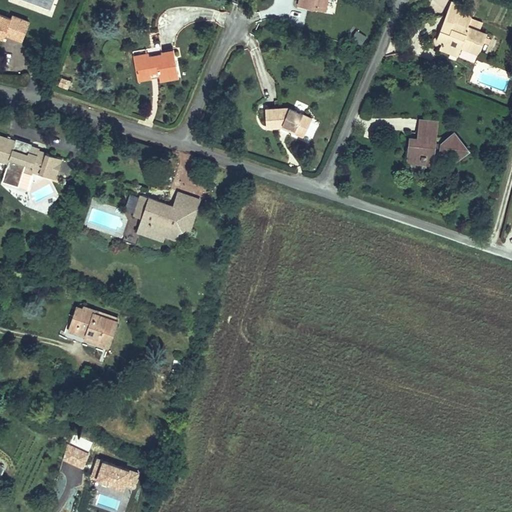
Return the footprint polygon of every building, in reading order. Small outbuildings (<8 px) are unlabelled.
[(302,5),(302,0),(296,0),(294,10),(313,13),(314,7),(302,5)] [(324,15),(327,0),(302,0),(302,5),(314,7),(313,13),(324,15)] [(438,32),(448,36),(459,9),(450,5),(438,32)] [(459,9),(448,36),(438,32),(433,44),(439,47),(438,51),(448,55),(452,46),(462,50),(476,57),(485,37),(467,28),(473,15),(459,9)] [(7,20),(0,16),(0,39),(1,40),(3,36),(19,42),(27,22),(9,15),(7,20)] [(355,29),(349,40),(360,46),(367,35),(355,29)] [(452,46),(448,55),(458,60),(462,50),(452,46)] [(126,57),(129,73),(139,70),(138,63),(147,60),(146,53),(126,57)] [(129,73),(132,85),(155,80),(158,89),(180,85),(173,55),(138,63),(139,70),(129,73)] [(286,104),(262,105),(262,126),(279,126),(279,122),(288,127),(286,130),(298,135),(307,113),(286,104)] [(403,153),(427,157),(429,151),(443,153),(450,161),(463,150),(451,135),(438,145),(430,145),(433,124),(414,122),(412,134),(406,133),(403,153)] [(62,156),(39,147),(40,145),(32,141),(27,140),(22,138),(16,136),(15,138),(0,132),(0,158),(7,160),(0,178),(19,185),(28,187),(33,171),(55,177),(62,156)] [(427,157),(403,153),(402,160),(426,163),(427,157)] [(162,209),(139,200),(135,211),(145,215),(142,225),(140,229),(165,238),(175,242),(179,231),(189,234),(199,204),(177,196),(171,214),(161,211),(162,209)] [(145,215),(135,211),(132,221),(142,225),(145,215)] [(165,238),(140,229),(138,235),(163,244),(165,238)] [(124,328),(90,314),(88,317),(80,314),(77,322),(86,326),(81,339),(88,342),(89,340),(104,346),(102,352),(112,357),(124,328)] [(86,326),(77,322),(71,335),(81,339),(86,326)] [(86,346),(102,352),(104,346),(89,340),(88,342),(86,346)] [(90,453),(67,443),(61,457),(83,467),(90,453)] [(130,467),(96,456),(89,475),(124,487),(130,467)]
